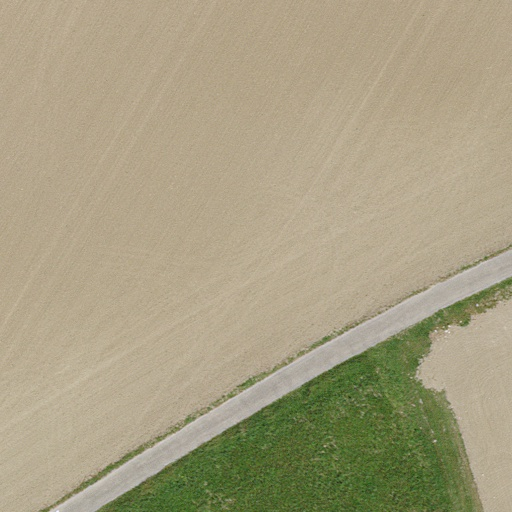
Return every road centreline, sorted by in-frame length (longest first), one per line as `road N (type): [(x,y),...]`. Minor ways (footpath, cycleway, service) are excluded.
road 1 (track): [(511,266),(415,308),(255,397),(72,511)]
road 2 (track): [(481,511),(415,308)]
